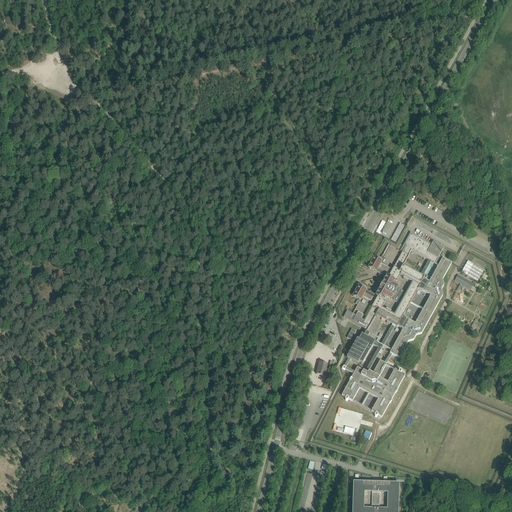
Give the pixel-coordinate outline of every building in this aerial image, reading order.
[(408,342),(414,341),(416,336),(422,334),(443,296),(441,291),(444,286),(442,281),(452,264),(439,257),(444,248),(433,242),(431,245),(410,233),(400,251),(402,252),(392,270),(381,264),(383,262),(382,261),(391,245),(389,244),(383,256),(382,256),(380,260),(374,257),(374,258),(371,256),(368,261),(371,263),(369,268),(376,272),(386,278),(376,296),(366,290),(359,286),(353,296),(359,300),(358,301),(357,301),(354,307),(356,308),(360,301),(361,301),(363,297),(371,302),(373,298),(375,299),(364,320),(361,319),(363,315),(358,312),(356,316),(347,311),(344,317),(365,329),(359,340),(357,339),(347,358),(348,359),(344,367),(344,366),(342,369),(345,371),(345,370),(349,372),(354,375),(342,396),(346,398),(345,399),(345,400),(346,401),(347,401),(348,401),(348,400),(352,402),(360,389),(378,400),(371,412),(375,415),(375,416),(375,417),(376,418),(377,417),(378,416),(382,418),(405,376),(401,373),(402,372),(402,371),(401,371),(401,370),(400,371),(399,371),(399,372),(395,370),(388,383),(379,378),(392,355),(399,359),(408,342)] [(484,270),(468,261),(462,272),(478,281),(484,270)] [(458,275),(454,281),(470,290),(474,284),(458,275)] [(351,341),(356,332),(352,329),(347,338),(351,341)] [(326,371),(328,365),(319,362),(318,369),(326,371)] [(324,377),(326,371),(318,369),(316,375),(324,377)] [(299,509),(311,511),(321,462),(316,461),(314,469),(308,468),(299,509)] [(353,482),(352,511),(398,511),(399,484),(353,482)]
